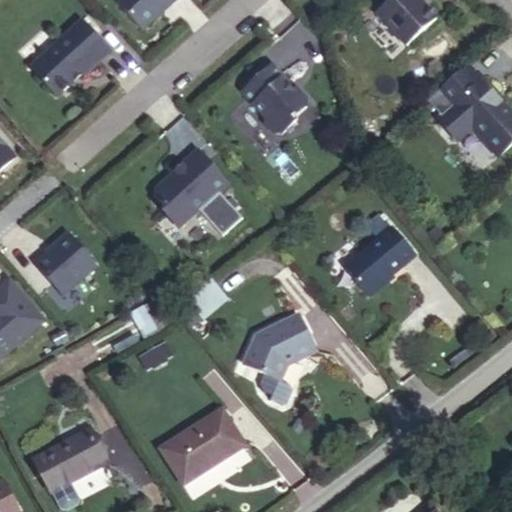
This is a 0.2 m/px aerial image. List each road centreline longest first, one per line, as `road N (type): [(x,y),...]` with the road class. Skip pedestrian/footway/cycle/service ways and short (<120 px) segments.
road 1 (residential): [(250,0),(0,222)]
road 2 (residential): [(312,511),(511,356)]
